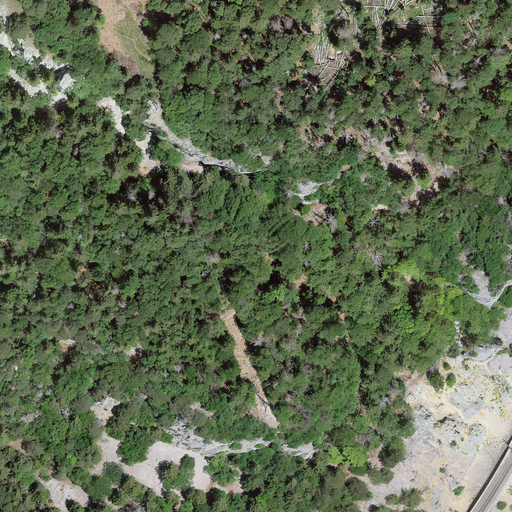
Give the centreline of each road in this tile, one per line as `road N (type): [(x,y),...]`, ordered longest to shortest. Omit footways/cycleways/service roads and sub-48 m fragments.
road 1 (track): [(0,330),(23,340),(71,338),(115,358),(149,355),(243,306),(257,287),(273,218),(424,201)]
road 2 (track): [(511,102),(424,201)]
